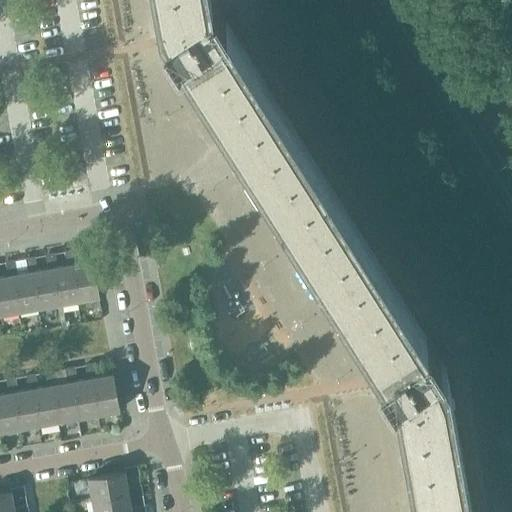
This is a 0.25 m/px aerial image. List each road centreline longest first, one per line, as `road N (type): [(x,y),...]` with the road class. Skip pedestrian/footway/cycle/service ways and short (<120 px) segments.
road 1 (residential): [(0,227),(109,207),(127,213),(167,439)]
road 2 (secondary): [(387,0),(511,195)]
road 3 (residential): [(0,471),(167,439)]
